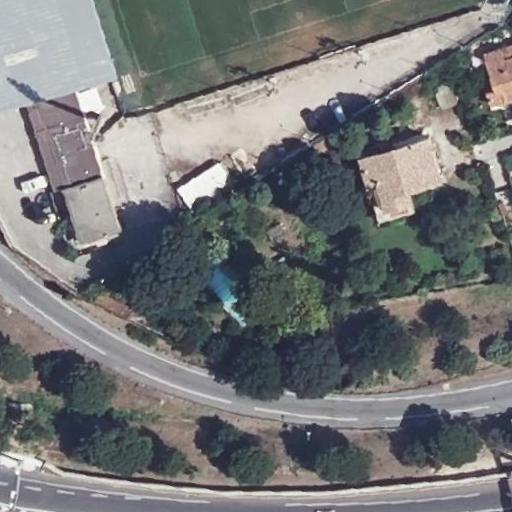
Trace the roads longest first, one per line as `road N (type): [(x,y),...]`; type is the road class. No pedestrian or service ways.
road 1 (motorway): [(0,266),(126,351),(226,392),(349,410),(511,390)]
road 2 (motorway): [(511,500),(236,511),(0,492)]
